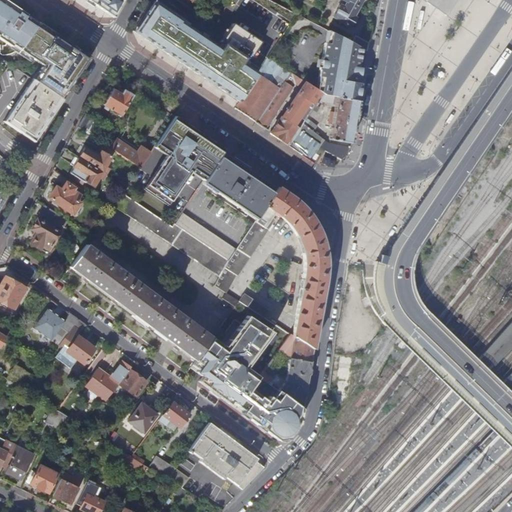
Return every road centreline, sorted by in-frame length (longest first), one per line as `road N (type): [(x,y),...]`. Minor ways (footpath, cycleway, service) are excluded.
road 1 (tertiary): [(511,95),(392,277),(402,301),(511,408)]
road 2 (residential): [(280,460),(0,252)]
road 3 (residential): [(344,189),(347,216),(313,414),(280,460)]
road 4 (tertiary): [(344,189),(298,172),(112,45)]
road 5 (tertiary): [(397,0),(370,168),(360,185),(344,189)]
road 6 (residential): [(40,169),(112,45)]
